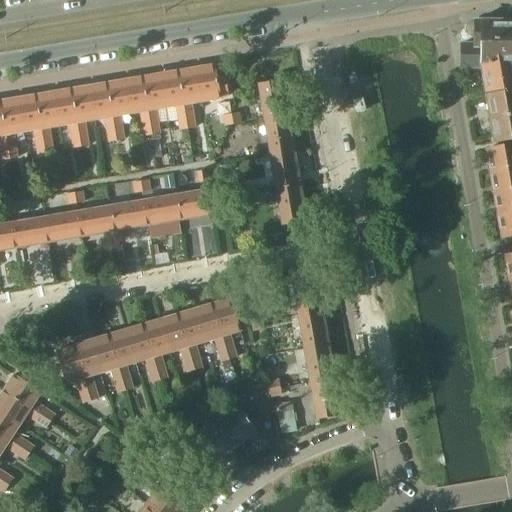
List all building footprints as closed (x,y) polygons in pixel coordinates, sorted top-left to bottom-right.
[(481,67),(486,96),(511,91),(511,65),(511,63),(511,19),(511,22),(476,22),(476,28),(474,32),(472,37),(472,45),(460,45),(460,67),(481,67)] [(214,66),(196,69),(201,101),(219,98),(227,96),(224,77),(216,78),(214,66)] [(196,69),(177,73),(187,129),(194,128),(190,103),(201,101),(196,69)] [(177,73),(159,76),(164,107),(175,106),(179,131),(187,129),(177,73)] [(159,76),(142,79),(152,135),(159,134),(155,109),(164,107),(159,76)] [(142,79),(123,82),(129,114),(139,112),(144,137),(152,135),(142,79)] [(258,120),(258,122),(288,117),(281,80),(258,84),(264,119),(258,120)] [(123,82),(106,85),(116,141),(123,140),(119,115),(129,114),(123,82)] [(106,85),(88,88),(93,120),(104,118),(108,143),(116,141),(106,85)] [(88,88),(70,91),(80,148),(88,146),(84,121),(93,120),(88,88)] [(70,91),(52,94),(58,126),(68,124),(73,149),(80,148),(70,91)] [(511,91),(486,96),(495,143),(511,139),(511,91)] [(52,94),(35,97),(45,154),(52,152),(48,127),(58,126),(52,94)] [(35,97),(17,100),(22,132),(33,130),(37,155),(45,154),(35,97)] [(364,110),(361,99),(353,101),(355,112),(364,110)] [(17,100),(0,102),(0,104),(10,160),(17,158),(12,133),(22,132),(17,100)] [(0,104),(0,151),(2,161),(10,160),(0,104)] [(238,113),(231,114),(233,125),(240,124),(238,113)] [(225,126),(233,125),(231,114),(223,116),(225,126)] [(288,117),(258,122),(258,124),(265,123),(271,154),(293,150),(288,117)] [(233,129),(235,141),(243,140),(240,127),(233,129)] [(511,145),(486,150),(490,172),(511,168),(511,145)] [(293,150),(271,154),(277,189),(299,185),(293,150)] [(511,168),(490,172),(494,194),(511,190),(511,168)] [(206,182),(204,171),(196,172),(198,183),(206,182)] [(172,174),(162,176),(164,189),(175,187),(172,174)] [(147,181),(140,182),(141,193),(149,191),(147,181)] [(141,193),(140,182),(132,183),(134,193),(134,194),(141,193)] [(299,185),(277,189),(283,225),(305,221),(299,185)] [(229,189),(230,197),(240,195),(239,188),(229,189)] [(210,190),(176,196),(180,219),(213,213),(210,190)] [(511,190),(494,194),(501,238),(511,235),(511,190)] [(81,192),(74,193),(76,204),(83,203),(81,192)] [(68,205),(76,204),(74,193),(66,194),(68,205)] [(240,195),(230,197),(231,205),(242,203),(240,195)] [(176,196),(143,201),(147,225),(180,219),(176,196)] [(143,201),(110,207),(114,230),(147,225),(143,201)] [(15,203),(8,204),(10,215),(17,214),(15,203)] [(10,215),(8,204),(0,206),(2,216),(10,215)] [(110,207),(77,213),(81,236),(114,230),(110,207)] [(237,211),(225,213),(226,223),(239,221),(237,211)] [(77,213),(45,218),(49,241),(81,236),(77,213)] [(45,218),(12,224),(16,247),(49,241),(45,218)] [(12,224),(0,225),(0,249),(16,247),(12,224)] [(292,279),(299,317),(322,313),(315,275),(292,279)] [(230,300),(211,305),(228,361),(236,358),(228,334),(239,331),(230,300)] [(211,305),(194,311),(203,341),(213,338),(221,363),(228,361),(211,305)] [(194,311),(176,316),(193,371),(201,369),(194,344),(203,341),(194,311)] [(322,313),(299,317),(305,350),(328,346),(322,313)] [(249,316),(251,325),(261,323),(260,314),(249,316)] [(176,316),(159,321),(168,352),(179,349),(186,373),(193,371),(176,316)] [(159,321),(142,326),(159,381),(166,379),(159,355),(168,352),(159,321)] [(261,323),(251,325),(252,331),(262,330),(261,323)] [(142,326),(125,331),(134,362),(145,359),(152,383),(159,381),(142,326)] [(125,331),(108,336),(124,391),(132,389),(125,365),(134,362),(125,331)] [(108,336),(90,341),(100,372),(110,369),(117,394),(124,391),(108,336)] [(90,341),(74,346),(91,401),(97,399),(90,375),(100,372),(90,341)] [(83,404),(91,401),(74,346),(55,352),(64,383),(75,379),(83,404)] [(328,346),(305,350),(311,383),(333,379),(328,346)] [(14,375),(3,392),(50,423),(54,416),(33,402),(39,392),(14,375)] [(333,379),(311,383),(317,420),(340,416),(333,379)] [(277,381),(267,383),(268,390),(279,388),(277,381)] [(279,388),(268,390),(269,398),(280,396),(279,388)] [(3,392),(0,396),(0,413),(18,425),(24,415),(45,429),(50,423),(3,392)] [(234,410),(219,420),(236,447),(257,434),(239,407),(246,403),(242,397),(230,404),(234,410)] [(292,412),(277,414),(280,434),(295,432),(292,412)] [(0,413),(0,435),(29,454),(33,448),(12,434),(18,425),(0,413)] [(211,463),(236,447),(219,420),(215,413),(189,430),(189,431),(176,439),(180,445),(186,441),(192,451),(175,462),(172,461),(172,463),(175,463),(198,482),(197,483),(198,484),(214,465),(211,463)] [(0,435),(0,451),(3,447),(24,461),(29,454),(0,435)] [(117,448),(108,442),(104,448),(113,454),(117,448)] [(70,446),(64,455),(74,462),(80,453),(70,446)] [(164,448),(156,454),(163,464),(171,459),(164,448)] [(12,479),(0,471),(0,479),(8,485),(12,479)] [(8,485),(0,479),(0,489),(3,492),(8,485)] [(93,485),(88,491),(97,498),(101,492),(93,485)] [(159,485),(145,503),(157,511),(178,511),(185,504),(159,485)] [(97,498),(88,491),(83,497),(92,504),(97,498)] [(157,511),(145,503),(139,511),(157,511)]
